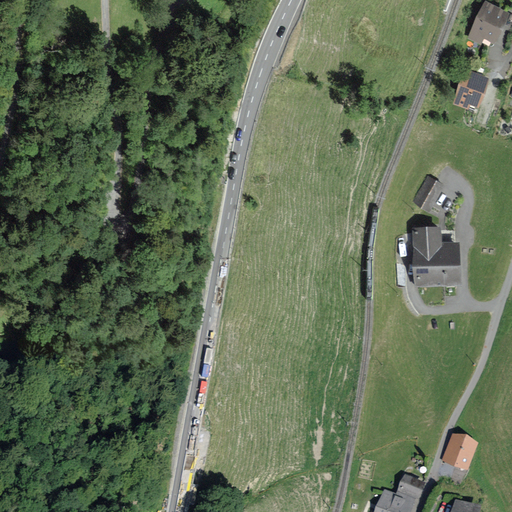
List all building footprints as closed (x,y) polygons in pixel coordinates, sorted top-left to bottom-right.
[(506,12),(486,3),(471,37),(482,41),(484,36),(494,40),(506,12)] [(475,75),(464,72),(454,103),(467,108),(469,102),(477,105),(484,83),(486,79),(475,75)] [(443,185),(426,176),(412,202),(429,211),(443,185)] [(414,229),(415,286),(438,285),(459,284),(459,271),(458,243),(439,243),(439,229),(414,229)] [(476,443),(455,435),(445,460),(466,468),(476,443)] [(410,511),(415,500),(421,486),(405,479),(399,493),(398,496),(386,491),(378,509),(376,511),(410,511)] [(479,511),(481,508),(457,502),(454,511),(479,511)]
